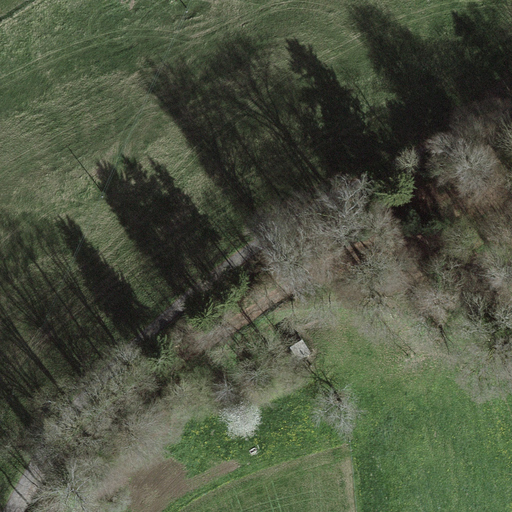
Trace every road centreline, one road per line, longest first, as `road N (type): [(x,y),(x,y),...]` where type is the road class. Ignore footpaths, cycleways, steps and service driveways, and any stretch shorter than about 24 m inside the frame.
road 1 (unclassified): [(511,107),(384,168),(245,250),(125,352),(45,446),(5,511)]
road 2 (track): [(511,329),(477,271),(444,244),(390,241),(344,255),(180,357),(20,486)]
